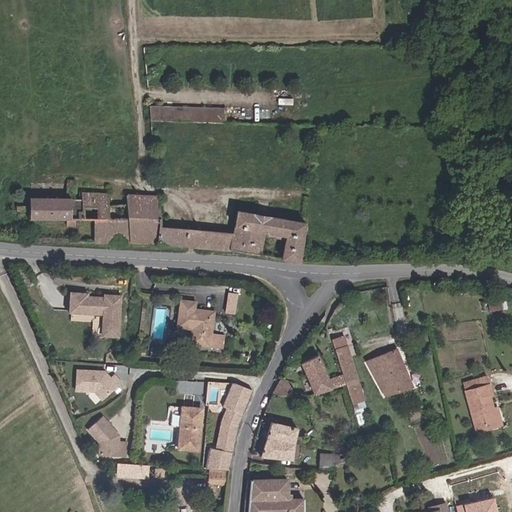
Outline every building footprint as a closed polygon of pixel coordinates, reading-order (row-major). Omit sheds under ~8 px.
[(150,119),(226,121),(226,106),(151,104),(150,119)] [(153,243),(187,246),(188,229),(159,226),(158,196),(126,195),(125,203),(107,203),(107,194),(80,192),(79,201),(78,219),(95,219),(94,242),(153,243)] [(69,218),(70,200),(30,198),(30,220),(69,221),(69,218)] [(69,218),(78,219),(79,201),(70,200),(69,218)] [(281,258),(299,262),(303,224),(239,213),(234,235),(198,231),(196,247),(233,250),(262,255),(266,235),(285,238),(281,258)] [(198,231),(188,229),(187,246),(196,247),(198,231)] [(227,290),(225,311),(236,312),(238,291),(227,290)] [(122,337),(125,297),(116,296),(116,299),(90,297),(90,294),(76,293),(75,312),(108,314),(106,336),(122,337)] [(226,349),(227,335),(214,333),(217,310),(196,307),(197,300),(183,298),(179,325),(194,327),(192,344),(226,349)] [(362,401),(341,337),(330,341),(333,350),(341,375),(344,385),(345,387),(350,405),(362,401)] [(168,359),(169,352),(153,350),(152,357),(168,359)] [(367,361),(385,398),(409,390),(408,378),(395,350),(367,361)] [(305,397),(316,394),(331,389),(344,385),(341,375),(328,379),(326,373),(318,355),(302,363),(310,379),(300,382),(305,397)] [(103,400),(123,383),(116,376),(113,379),(106,372),(104,374),(99,374),(100,371),(79,370),(78,390),(96,392),(103,400)] [(464,393),(488,387),(485,378),(462,384),(464,393)] [(180,379),(178,393),(202,395),(204,381),(180,379)] [(293,385),(281,380),(274,392),(271,396),(288,397),(293,385)] [(227,472),(235,438),(243,414),(253,392),(238,385),(233,385),(224,408),(228,410),(222,424),(215,451),(210,450),(205,470),(212,471),(227,472)] [(491,398),(488,387),(464,393),(476,435),(496,429),(491,411),(487,399),(491,398)] [(316,394),(305,397),(313,424),(313,431),(325,433),(324,421),(316,394)] [(180,409),(177,449),(196,450),(198,410),(180,409)] [(496,409),(491,411),(496,429),(501,427),(496,409)] [(120,442),(120,436),(117,436),(117,431),(104,417),(89,429),(112,455),(127,457),(128,443),(120,442)] [(266,438),(293,445),(297,429),(271,424),(266,438)] [(293,445),(266,438),(259,458),(291,460),(293,445)] [(317,470),(325,470),(334,470),(333,465),(332,454),(303,453),(302,469),(317,470)] [(150,466),(117,463),(116,477),(149,479),(150,466)] [(227,472),(212,471),(211,485),(226,486),(227,472)] [(287,482),(246,482),(244,507),(243,511),(303,511),(303,500),(287,500),(287,482)] [(497,511),(494,498),(457,508),(457,511),(497,511)]
